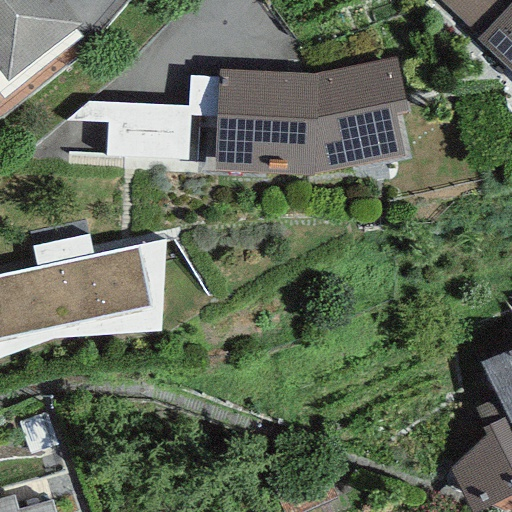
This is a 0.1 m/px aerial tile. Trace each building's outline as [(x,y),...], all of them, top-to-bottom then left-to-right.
[(0,0),(0,83),(8,94),(83,33),(55,0),(0,0)] [(511,0),(440,0),(483,39),(511,8),(511,0)] [(511,8),(483,39),(477,45),(511,78),(511,8)] [(316,80),(219,74),(214,182),(315,189),(316,180),(403,164),(393,125),(409,123),(397,63),(316,80)] [(109,126),(107,166),(191,170),(194,113),(87,107),(67,124),(109,126)] [(164,244),(0,277),(0,367),(50,348),(159,342),(164,244)] [(511,511),(511,359),(480,377),(505,423),(481,436),(483,440),(449,475),(466,509),(467,511),(492,511),(507,505),(510,511),(511,511)]
